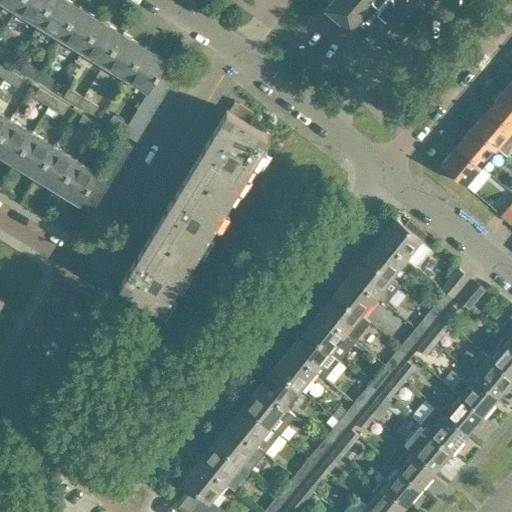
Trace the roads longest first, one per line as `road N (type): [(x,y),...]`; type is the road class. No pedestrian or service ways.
road 1 (residential): [(138,511),(388,194),(400,167)]
road 2 (residential): [(0,388),(69,282),(73,261),(0,216)]
road 3 (residential): [(400,167),(236,50)]
road 4 (residential): [(400,167),(511,22)]
road 5 (residential): [(139,201),(236,50)]
road 6 (residential): [(120,511),(0,399)]
road 7 (residential): [(511,260),(400,167)]
